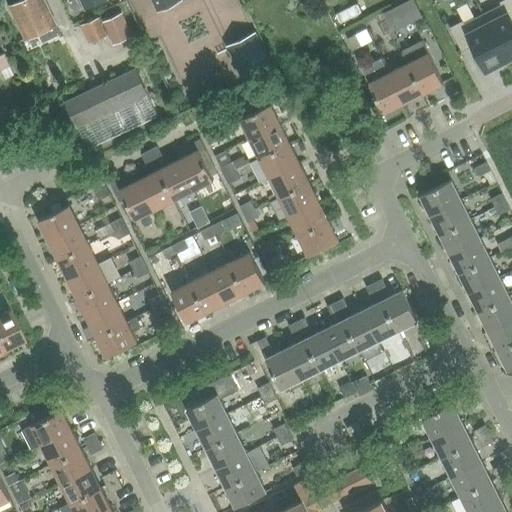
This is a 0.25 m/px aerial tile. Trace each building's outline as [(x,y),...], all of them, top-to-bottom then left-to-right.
[(44,0),(21,0),(10,6),(26,39),(38,32),(43,42),(61,34),(56,24),(44,0)] [(76,0),(81,9),(101,0),(76,0)] [(179,0),(153,0),(158,10),(179,0)] [(413,0),(409,0),(383,13),(386,19),(392,31),(400,27),(422,16),(413,0)] [(483,14),(507,61),(511,57),(511,0),(504,0),(501,2),(502,5),(483,14)] [(357,4),(336,15),(340,23),(361,12),(357,4)] [(121,13),(103,22),(114,45),(132,37),(121,13)] [(464,24),(463,21),(451,28),(462,50),(473,44),(486,71),(507,61),(483,14),(464,24)] [(99,17),(84,24),(92,42),(107,35),(99,17)] [(386,19),(378,23),(384,35),(392,31),(386,19)] [(229,45),(227,46),(228,48),(229,48),(244,79),(271,66),(256,35),(255,33),(253,34),(229,45)] [(347,39),(353,50),(361,46),(355,35),(347,39)] [(422,41),(402,51),(408,62),(423,93),(443,83),(428,53),(422,41)] [(0,70),(1,70),(10,66),(4,54),(0,55),(0,70)] [(381,58),(361,68),(369,82),(371,86),(384,113),(385,112),(387,116),(398,111),(396,106),(404,103),(389,72),(381,58)] [(408,62),(389,72),(404,103),(423,93),(408,62)] [(10,66),(1,70),(6,80),(14,76),(10,66)] [(137,70),(66,103),(89,150),(159,117),(137,70)] [(239,119),(249,139),(279,123),(269,104),(239,119)] [(249,139),(259,158),(289,143),(279,123),(249,139)] [(204,136),(208,145),(220,139),(216,131),(204,136)] [(178,159),(193,190),(213,180),(201,154),(204,152),(207,151),(200,138),(194,141),(198,149),(178,159)] [(299,162),(289,143),(259,158),(250,163),(260,182),(268,177),(299,162)] [(149,150),(155,161),(163,157),(157,146),(149,150)] [(155,161),(149,150),(141,154),(147,165),(155,161)] [(208,168),(214,165),(207,151),(204,152),(201,154),(208,168)] [(226,151),(214,157),(220,168),(231,162),(226,151)] [(174,199),(193,190),(178,159),(159,169),(174,199)] [(224,176),(235,170),(231,162),(220,168),(224,176)] [(268,177),(278,197),(309,181),(299,162),(268,177)] [(486,162),(475,168),(479,176),(490,170),(486,162)] [(159,169),(140,178),(155,209),(174,199),(159,169)] [(235,170),(224,176),(228,184),(239,178),(235,170)] [(155,209),(140,178),(120,188),(116,181),(110,184),(116,196),(122,193),(135,219),(155,209)] [(451,180),(420,195),(430,215),(461,199),(451,180)] [(103,181),(92,186),(94,192),(106,186),(103,181)] [(278,197),(288,216),(318,201),(309,181),(278,197)] [(110,194),(106,186),(94,192),(99,200),(110,194)] [(494,207),(506,201),(502,193),(490,199),(494,207)] [(430,215),(440,234),(471,219),(461,199),(430,215)] [(243,214),(255,208),(251,200),(239,206),(243,214)] [(328,220),(318,201),(288,216),(298,235),(328,220)] [(506,201),(494,207),(495,207),(497,211),(498,215),(510,209),(506,201)] [(38,220),(48,240),(79,224),(69,204),(38,220)] [(198,226),(209,221),(202,207),(191,212),(198,226)] [(255,208),(243,214),(247,222),(259,216),(255,208)] [(114,231),(125,225),(121,217),(110,223),(114,231)] [(480,238),(471,219),(440,234),(450,253),(480,238)] [(227,228),(223,220),(211,225),(216,234),(227,228)] [(328,220),(298,235),(308,255),(338,240),(328,220)] [(88,244),(79,224),(48,240),(58,259),(88,244)] [(125,225),(114,231),(118,239),(129,233),(125,225)] [(200,231),(204,239),(216,234),(211,225),(200,231)] [(103,226),(96,230),(100,238),(107,234),(103,226)] [(450,253),(459,273),(490,257),(480,238),(450,253)] [(173,245),(177,253),(188,247),(184,239),(173,245)] [(263,253),(274,247),(270,239),(259,245),(263,253)] [(107,244),(110,257),(130,253),(127,240),(107,244)] [(98,263),(88,244),(58,259),(68,278),(98,263)] [(177,253),(173,245),(162,250),(166,259),(177,253)] [(274,247),(263,253),(267,261),(278,255),(274,247)] [(249,252),(230,262),(245,292),(265,282),(249,252)] [(133,269),(145,264),(141,256),(129,261),(133,269)] [(500,277),(490,257),(459,273),(469,292),(500,277)] [(230,262),(210,271),(226,302),(245,292),(230,262)] [(108,282),(98,263),(68,278),(77,298),(108,282)] [(145,264),(133,269),(137,278),(149,272),(145,264)] [(210,271),(191,281),(206,312),(226,302),(210,271)] [(509,296),(500,277),(469,292),(479,311),(509,296)] [(374,283),(380,294),(388,290),(382,279),(374,283)] [(186,322),(206,312),(191,281),(171,291),(186,322)] [(77,298),(87,317),(117,302),(108,282),(77,298)] [(380,294),(374,283),(366,287),(372,298),(380,294)] [(417,320),(402,290),(382,300),(398,330),(417,320)] [(153,308),(164,302),(160,294),(149,300),(153,308)] [(479,311),(488,331),(511,318),(511,301),(509,296),(479,311)] [(335,302),(341,313),(349,309),(343,298),(335,302)] [(378,340),(398,330),(382,300),(363,309),(378,340)] [(127,321),(117,302),(87,317),(96,336),(127,321)] [(164,302),(153,308),(157,316),(168,310),(164,302)] [(341,313),(335,302),(327,306),(333,317),(341,313)] [(25,339),(23,336),(10,308),(1,312),(0,311),(0,338),(5,349),(25,339)] [(359,349),(378,340),(363,309),(344,319),(359,349)] [(170,315),(160,320),(164,328),(174,322),(170,315)] [(127,321),(96,336),(106,356),(137,341),(133,332),(141,327),(136,317),(127,321)] [(297,321),(302,333),(310,329),(305,317),(297,321)] [(511,318),(488,331),(498,350),(511,342),(511,318)] [(340,359),(359,349),(344,319),(324,329),(340,359)] [(302,333),(297,321),(289,325),(294,337),(302,333)] [(320,369),(340,359),(324,329),(305,338),(320,369)] [(266,337),(257,341),(263,352),(271,348),(266,337)] [(301,378),(320,369),(305,338),(286,348),(301,378)] [(511,342),(498,350),(508,370),(511,367),(511,342)] [(281,388),(301,378),(286,348),(266,358),(281,388)] [(205,399),(187,409),(197,429),(227,413),(220,399),(238,390),(230,373),(199,388),(205,399)] [(262,396),(273,390),(269,382),(258,388),(262,396)] [(344,385),(342,391),(345,396),(355,391),(350,382),(344,385)] [(273,390),(262,396),(266,404),(277,398),(273,390)] [(469,394),(458,400),(462,408),(473,402),(469,394)] [(85,398),(79,401),(83,409),(89,406),(85,398)] [(79,401),(68,406),(72,415),(83,409),(79,401)] [(422,418),(432,438),(462,422),(452,402),(422,418)] [(33,449),(42,444),(72,429),(62,409),(23,429),(33,449)] [(237,433),(227,413),(197,429),(207,448),(237,433)] [(366,433),(360,421),(346,428),(352,440),(366,433)] [(432,438),(442,457),(472,441),(462,422),(432,438)] [(278,437),(289,431),(285,423),(274,429),(278,437)] [(477,439),(489,433),(485,425),(473,431),(477,439)] [(82,449),(72,429),(42,444),(51,464),(82,449)] [(289,431),(278,437),(282,445),(293,439),(289,431)] [(87,446),(99,440),(95,432),(83,438),(87,446)] [(247,452),(237,433),(207,448),(216,467),(247,452)] [(489,433),(477,439),(481,447),(493,441),(489,433)] [(99,440),(87,446),(91,454),(103,448),(99,440)] [(442,457),(451,476),(482,461),(472,441),(442,457)] [(247,452),(216,467),(226,486),(256,471),(268,466),(258,446),(247,452)] [(51,464),(61,483),(92,468),(82,449),(51,464)] [(4,451),(0,453),(0,464),(8,460),(4,451)] [(451,476),(461,495),(491,480),(482,461),(451,476)] [(293,468),(297,476),(308,470),(304,462),(293,468)] [(497,477),(508,472),(504,464),(493,469),(497,477)] [(363,477),(369,474),(365,466),(358,469),(363,477)] [(61,483),(71,503),(101,487),(92,468),(61,483)] [(352,472),(356,481),(363,477),(358,469),(352,472)] [(107,484),(118,479),(114,471),(103,476),(107,484)] [(256,471),(226,486),(236,507),(266,491),(256,471)] [(345,476),(349,484),(356,481),(352,472),(345,476)] [(511,479),(508,472),(497,477),(501,485),(511,479)] [(14,473),(5,477),(9,484),(18,480),(14,473)] [(363,477),(367,486),(374,482),(369,474),(363,477)] [(338,479),(342,487),(349,484),(345,476),(338,479)] [(0,503),(10,498),(0,477),(0,503)] [(367,486),(363,477),(356,481),(360,489),(367,486)] [(118,479),(107,484),(111,492),(122,487),(118,479)] [(336,491),(342,487),(338,479),(331,482),(336,491)] [(306,485),(303,480),(294,484),(297,489),(306,485)] [(461,495),(469,511),(476,511),(501,499),(491,480),(461,495)] [(356,481),(349,484),(353,492),(360,489),(356,481)] [(353,492),(349,484),(342,487),(346,496),(353,492)] [(300,495),(308,491),(306,485),(297,489),(300,495)] [(71,503),(60,508),(62,511),(100,511),(111,507),(101,487),(71,503)] [(346,496),(342,487),(336,491),(340,499),(346,496)] [(276,493),(279,499),(287,495),(284,489),(276,493)] [(28,490),(15,496),(19,505),(32,498),(28,490)] [(308,491),(300,495),(302,500),(303,500),(311,496),(308,491)] [(378,491),(372,494),(376,502),(382,499),(378,491)] [(279,499),(276,493),(268,497),(271,503),(279,499)] [(376,502),(372,494),(366,497),(370,505),(376,502)] [(306,506),(314,502),(311,496),(303,500),(306,506)] [(370,505),(366,497),(359,500),(364,508),(370,505)] [(410,508),(416,505),(412,497),(406,500),(410,508)] [(388,511),(382,499),(376,502),(370,505),(364,508),(357,511),(355,511),(388,511)] [(476,511),(507,511),(501,499),(476,511)] [(303,500),(302,500),(284,509),(277,511),(308,511),(309,511),(306,506),(303,500)] [(353,503),(357,511),(364,508),(359,500),(353,503)] [(28,502),(20,506),(22,511),(27,511),(32,510),(28,502)] [(309,511),(317,507),(314,502),(306,506),(309,511)] [(355,511),(357,511),(353,503),(347,506),(350,511),(355,511)]
